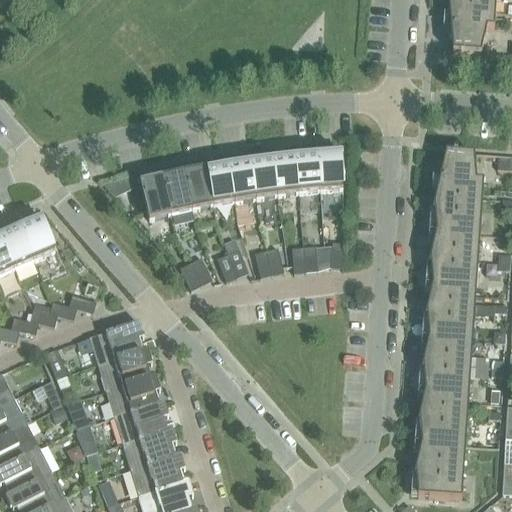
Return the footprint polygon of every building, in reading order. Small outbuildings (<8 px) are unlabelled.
[(448,0),(453,57),(481,59),(486,43),(486,33),(494,33),(495,0),(448,0)] [(326,157),(318,158),(321,197),(343,196),(340,154),(326,155),(326,157)] [(304,159),(296,160),(300,199),(321,197),(318,158),(318,155),(303,156),(304,159)] [(414,479),(416,479),(418,501),(462,506),(484,186),(477,186),(474,158),(446,156),(433,215),(434,215),(436,236),(429,268),(431,268),(433,289),(425,321),(427,321),(429,342),(422,374),(424,374),(425,395),(418,426),(420,427),(422,447),(414,479)] [(281,161),(273,162),(279,202),(300,199),(296,160),(295,157),(281,159),(281,161)] [(259,164),(251,165),(257,204),(279,202),(273,162),(273,160),(259,162),(259,164)] [(511,161),(499,160),(498,174),(511,175),(511,161)] [(237,167),(229,168),(236,208),(257,204),(251,165),(251,163),(237,165),(237,167)] [(215,171),(207,172),(214,212),(236,208),(229,168),(228,166),(214,168),(215,171)] [(193,175),(185,177),(193,215),(214,212),(207,172),(206,170),(192,173),(193,175)] [(171,180),(163,181),(172,220),(193,215),(185,177),(184,174),(170,177),(171,180)] [(172,220),(163,181),(162,179),(148,182),(149,185),(140,187),(149,225),(172,220)] [(511,205),(502,204),(502,212),(511,213),(511,205)] [(27,227),(19,230),(35,266),(55,258),(39,219),(26,224),(27,227)] [(6,235),(0,238),(0,241),(16,275),(35,266),(19,230),(18,227),(5,233),(6,235)] [(0,292),(1,294),(18,286),(13,276),(16,275),(0,241),(0,292)] [(331,272),(343,273),(345,248),(332,247),(331,272)] [(316,251),(304,252),(306,277),(318,276),(316,251)] [(278,252),(267,255),(272,280),(284,277),(278,252)] [(306,277),(304,252),(292,253),(294,278),(306,277)] [(240,254),(228,259),(238,282),(249,278),(240,254)] [(272,280),(267,255),(255,258),(261,283),(272,280)] [(238,282),(228,259),(217,263),(227,287),(238,282)] [(498,259),(498,267),(510,268),(510,260),(498,259)] [(202,262),(190,268),(202,290),(213,285),(202,262)] [(509,276),(510,268),(498,267),(497,275),(509,276)] [(202,290),(190,268),(180,273),(191,296),(202,290)] [(85,298),(95,301),(99,291),(88,287),(85,298)] [(69,311),(77,314),(93,318),(97,307),(73,299),(69,311)] [(50,318),(58,321),(74,325),(77,314),(69,311),(53,307),(50,318)] [(507,318),(507,310),(495,310),(494,318),(507,318)] [(33,314),(30,326),(39,328),(55,332),(58,321),(50,318),(33,314)] [(11,334),(20,336),(36,340),(39,328),(30,326),(14,322),(11,334)] [(89,342),(98,368),(143,354),(139,343),(144,342),(140,326),(89,342)] [(0,331),(0,344),(1,344),(17,348),(20,336),(11,334),(0,331)] [(493,336),(492,345),(503,346),(504,337),(493,336)] [(154,342),(145,345),(148,353),(157,350),(154,342)] [(98,368),(106,395),(151,381),(148,370),(152,368),(148,353),(143,354),(98,368)] [(492,365),(491,373),(503,374),(504,366),(492,365)] [(60,367),(51,370),(56,383),(65,379),(60,367)] [(503,374),(491,373),(491,381),(503,382),(503,374)] [(0,409),(14,402),(2,378),(0,378),(0,409)] [(65,379),(56,383),(60,392),(69,389),(65,379)] [(106,395),(114,421),(159,407),(156,396),(161,394),(156,379),(151,381),(106,395)] [(46,400),(54,414),(62,410),(56,395),(46,400)] [(500,396),(491,395),(490,407),(499,408),(500,396)] [(0,409),(0,440),(27,427),(31,425),(26,414),(21,416),(14,402),(0,409)] [(114,421),(122,447),(167,433),(164,422),(169,421),(164,405),(159,407),(114,421)] [(79,406),(67,411),(72,423),(76,434),(78,433),(88,429),(84,418),(79,406)] [(61,411),(51,415),(56,427),(66,423),(61,411)] [(489,416),(488,424),(500,424),(501,416),(489,416)] [(0,471),(40,451),(27,427),(0,440),(0,471)] [(78,433),(76,438),(81,448),(94,444),(89,429),(78,433)] [(122,447),(130,474),(176,460),(172,449),(177,447),(172,432),(167,433),(122,447)] [(78,447),(67,453),(73,465),(84,459),(78,447)] [(5,487),(10,498),(52,476),(40,451),(0,471),(0,489),(0,490),(5,487)] [(95,456),(86,459),(89,467),(98,465),(95,456)] [(130,474),(139,500),(184,486),(180,475),(185,473),(181,458),(176,460),(130,474)] [(85,461),(76,465),(81,474),(89,470),(85,461)] [(511,468),(504,468),(503,483),(511,483),(511,468)] [(17,511),(18,511),(17,511),(42,511),(65,500),(52,476),(10,498),(6,500),(11,511),(17,511)] [(511,483),(503,483),(502,499),(511,499),(511,483)] [(108,484),(99,488),(103,497),(112,494),(108,484)] [(139,500),(142,511),(191,511),(189,501),(194,500),(189,485),(184,486),(139,500)] [(86,490),(80,493),(83,498),(89,495),(86,490)] [(70,511),(65,500),(42,511),(70,511)]
